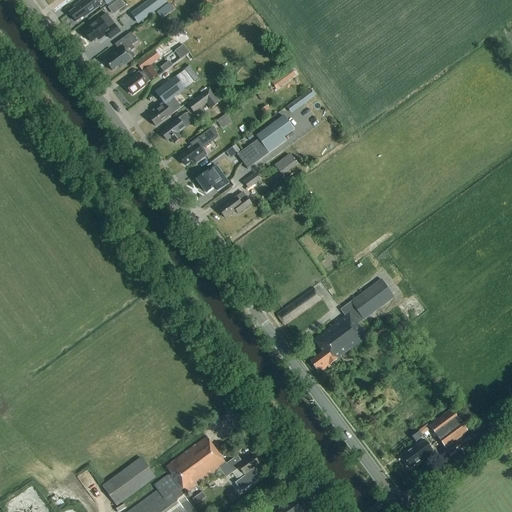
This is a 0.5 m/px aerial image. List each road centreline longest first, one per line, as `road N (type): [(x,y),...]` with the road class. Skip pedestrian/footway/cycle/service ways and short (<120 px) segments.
road 1 (secondary): [(402,509),(25,0)]
road 2 (unclassified): [(335,511),(0,59)]
road 3 (unclassified): [(402,509),(511,426)]
